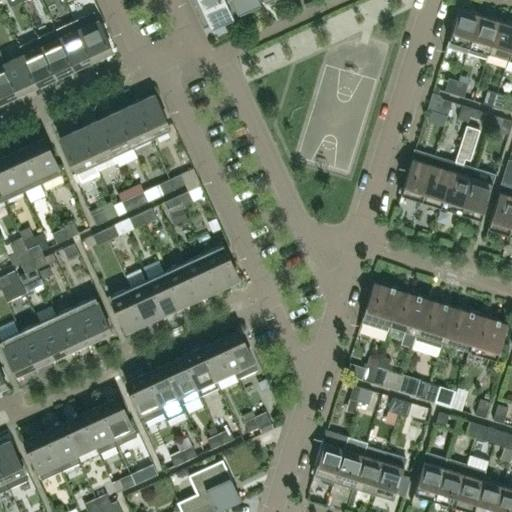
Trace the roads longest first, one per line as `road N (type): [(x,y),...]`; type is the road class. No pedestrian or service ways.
road 1 (residential): [(164,67),(310,377)]
road 2 (residential): [(338,290),(429,0)]
road 3 (residential): [(338,290),(325,286),(216,56)]
road 4 (residential): [(268,511),(310,377)]
